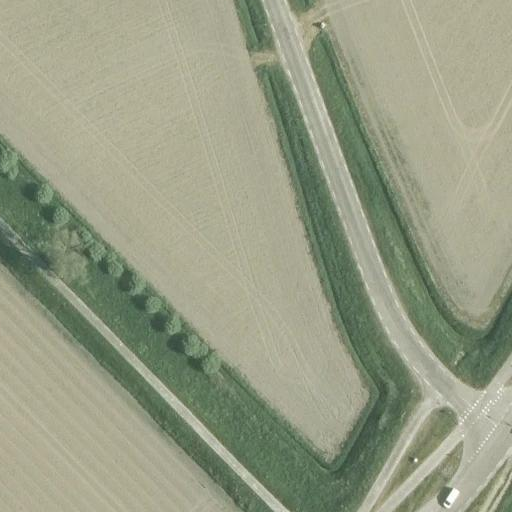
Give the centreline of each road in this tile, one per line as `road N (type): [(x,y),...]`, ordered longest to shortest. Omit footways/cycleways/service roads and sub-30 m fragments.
road 1 (unclassified): [(442,385),(400,334),(268,0)]
road 2 (unclassified): [(0,223),(282,511)]
road 3 (unclassified): [(362,511),(442,385)]
